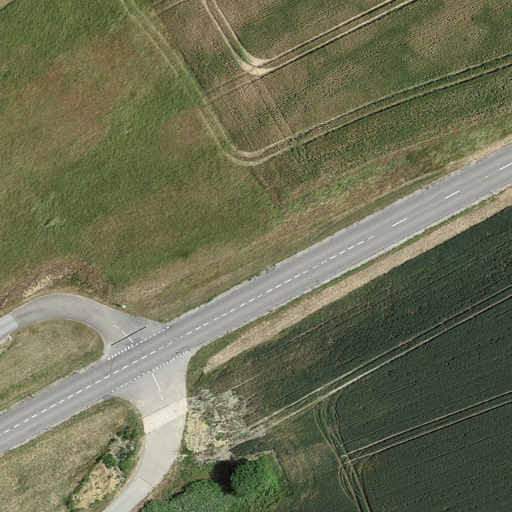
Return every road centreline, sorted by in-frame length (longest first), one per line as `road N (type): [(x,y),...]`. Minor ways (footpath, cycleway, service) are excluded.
road 1 (secondary): [(144,357),(511,159)]
road 2 (track): [(114,511),(160,456),(165,401),(144,357)]
road 3 (unclassified): [(144,357),(99,313),(73,304),(36,308),(0,327)]
road 4 (secondary): [(0,435),(144,357)]
